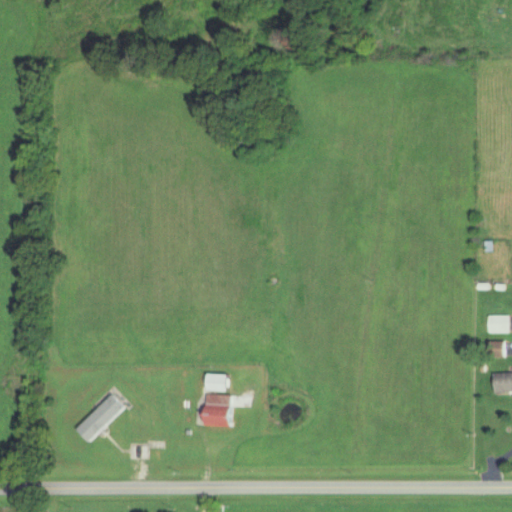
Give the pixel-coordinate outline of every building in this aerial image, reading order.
[(511,332),(511,315),(491,315),(491,332),(511,332)] [(509,353),(509,341),(495,340),(495,353),(509,353)] [(511,391),(511,372),(500,373),(501,391),(511,391)] [(232,391),(233,374),(212,373),(211,390),(232,391)] [(129,407),(117,394),(81,429),(93,442),(129,407)] [(237,395),(210,394),(209,425),(236,426),(237,395)]
